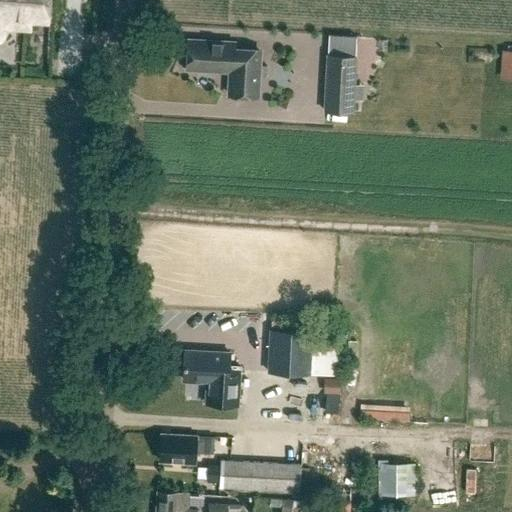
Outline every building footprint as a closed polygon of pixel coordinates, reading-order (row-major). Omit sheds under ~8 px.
[(48,22),(49,0),(0,0),(0,40),(3,38),(5,32),(5,29),(28,30),(28,21),(48,22)] [(268,75),(269,65),(260,64),(261,50),(236,48),(236,42),(190,40),(188,67),(233,70),(231,94),(259,95),(260,74),(268,75)] [(511,51),(502,51),(500,80),(511,80),(511,51)] [(354,113),(355,90),(357,55),(327,53),(324,111),(354,113)] [(311,374),(313,331),(270,329),(268,372),(311,374)] [(238,407),(241,369),(230,368),(232,355),(187,351),(185,368),(187,368),(186,382),(208,384),(206,404),(238,407)] [(332,384),(331,410),(344,410),(344,384),(332,384)] [(214,437),(208,437),(162,434),(160,459),(195,462),(195,452),(213,453),(214,437)] [(299,489),(301,464),(221,460),(220,487),(299,489)] [(385,492),(420,493),(420,460),(385,460),(385,492)] [(196,511),(197,509),(188,509),(189,494),(159,492),(157,511),(196,511)] [(227,511),(228,503),(209,501),(208,511),(227,511)] [(349,511),(350,502),(325,501),(324,511),(349,511)] [(228,503),(227,511),(239,511),(239,504),(228,503)]
